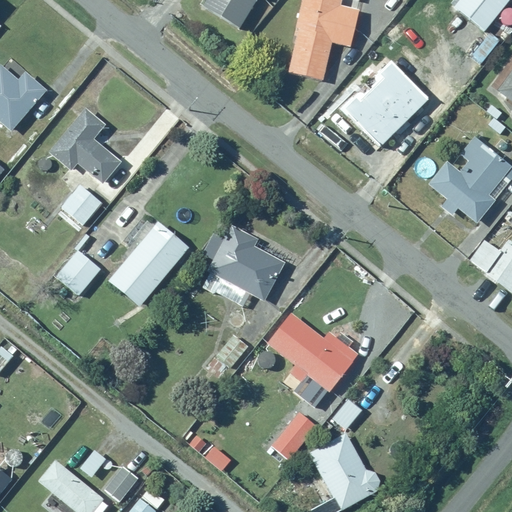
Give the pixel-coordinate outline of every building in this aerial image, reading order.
[(264,0),(204,0),(202,5),(239,26),(254,0),(261,0),(263,1),(264,0)] [(335,0),(297,0),(284,75),(321,82),(328,44),(347,48),(354,9),(335,5),(335,0)] [(480,35),(506,0),(457,0),(449,11),(480,35)] [(376,149),(424,99),(382,59),(334,110),(376,149)] [(511,62),(491,89),(511,106),(511,62)] [(12,80),(0,68),(0,128),(5,133),(25,113),(37,124),(55,105),(42,93),(44,91),(22,70),(12,80)] [(103,125),(78,108),(42,153),(67,173),(73,165),(97,185),(115,163),(90,142),(103,125)] [(420,184),(452,213),(455,210),(468,222),(511,174),(511,172),(472,135),(454,155),(462,162),(453,171),(442,160),(420,184)] [(79,225),(97,204),(76,185),(57,207),(79,225)] [(136,308),(184,248),(150,221),(102,281),(136,308)] [(261,302),(280,264),(249,248),(253,240),(228,227),(205,273),(261,302)] [(511,296),(511,249),(503,244),(499,249),(481,238),(463,267),(511,296)] [(74,299),(97,268),(75,252),(52,282),(74,299)] [(287,312),(262,344),(326,393),(355,356),(325,333),(321,338),(287,312)] [(345,399),(328,420),(343,431),(359,410),(345,399)] [(287,463),(314,427),(295,412),(268,448),(287,463)] [(344,433),(303,452),(331,511),(337,511),(371,496),(376,483),(373,473),(362,471),(344,433)] [(89,479),(102,460),(89,451),(76,471),(89,479)] [(98,511),(106,502),(50,459),(32,484),(46,495),(42,501),(57,511),(98,511)] [(119,465),(99,489),(116,503),(136,479),(119,465)] [(0,491),(8,481),(0,474),(0,491)] [(152,511),(162,500),(145,487),(126,511),(152,511)]
